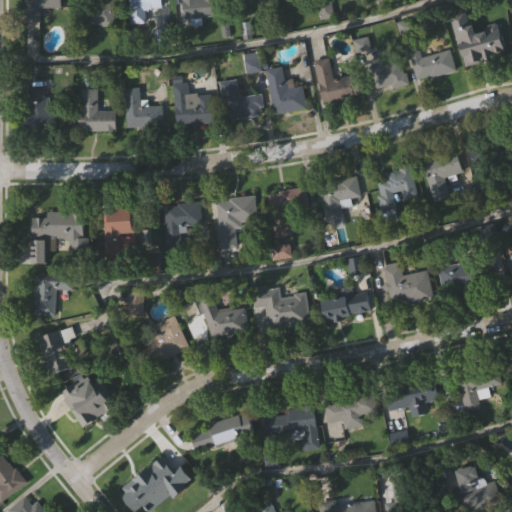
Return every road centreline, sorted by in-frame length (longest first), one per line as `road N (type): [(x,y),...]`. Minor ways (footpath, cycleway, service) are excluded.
road 1 (residential): [(511,92),(237,157),(0,167)]
road 2 (residential): [(511,320),(225,376),(165,403),(72,476)]
road 3 (residential): [(100,511),(14,392),(0,348)]
